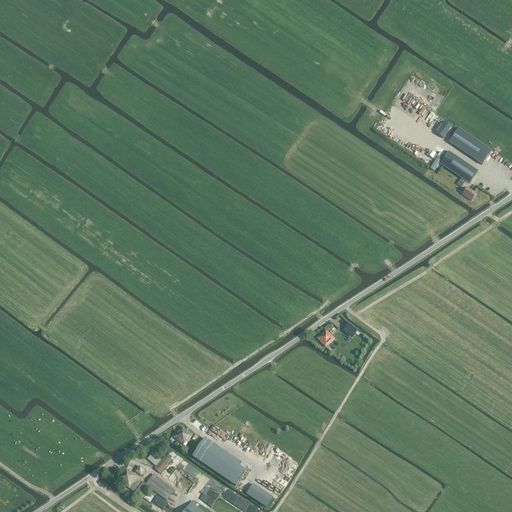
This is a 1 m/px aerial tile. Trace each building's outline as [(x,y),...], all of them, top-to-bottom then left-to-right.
[(429,98),(430,93),(425,92),(426,90),(421,88),(419,95),(429,98)] [(443,139),(452,126),(445,122),(437,134),(443,139)] [(482,165),(492,151),(459,128),(449,142),(482,165)] [(469,184),(478,171),(449,152),(440,164),(469,184)] [(472,201),(476,194),(469,189),(471,186),(465,182),(461,187),(466,190),(463,195),(472,201)] [(349,323),(344,330),(353,337),(358,330),(349,323)] [(328,333),(325,330),(316,338),(325,348),(335,339),(329,333),(328,333)] [(233,431),(230,429),(227,434),(215,426),(212,429),(230,441),(233,437),(230,435),(233,431)] [(186,442),(190,439),(192,436),(182,427),(173,437),(184,446),(186,442)] [(205,439),(193,457),(223,478),(236,486),(248,469),(247,468),(236,460),(205,439)] [(153,453),(148,459),(157,466),(155,468),(160,473),(172,461),(165,456),(162,460),(153,453)] [(123,472),(117,480),(129,489),(134,492),(138,487),(143,480),(138,477),(126,468),(123,472)] [(167,478),(172,473),(167,469),(163,474),(167,478)] [(176,482),(181,477),(180,476),(182,474),(177,469),(170,476),(176,482)] [(175,491),(154,475),(147,485),(168,501),(175,491)] [(142,500),(148,491),(150,489),(141,483),(134,494),(142,500)] [(267,508),(274,498),(254,484),(247,494),(267,508)] [(154,497),(149,493),(147,496),(144,499),(151,503),(154,497)] [(203,511),(191,503),(184,511),(203,511)]
